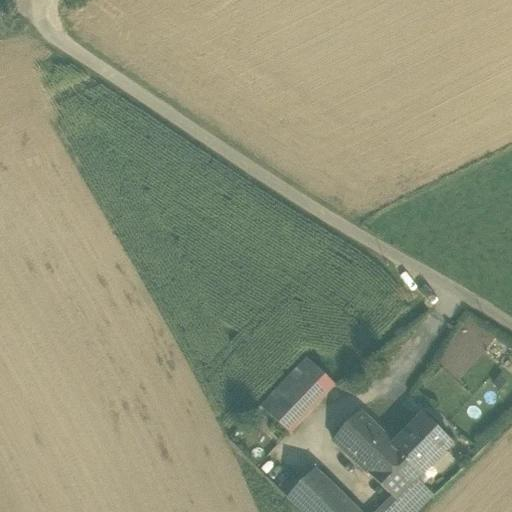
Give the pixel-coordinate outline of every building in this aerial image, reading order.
[(336,386),(307,359),(291,376),(320,403),(336,386)] [(320,403),(291,376),(261,407),(290,435),(320,403)] [(395,446),(360,413),(333,441),(367,474),(395,446)] [(424,417),(395,446),(424,474),(453,444),(424,417)] [(395,446),(367,474),(395,500),(396,502),(417,481),(424,474),(395,446)] [(357,511),(315,470),(287,499),(300,511),(357,511)] [(395,500),(383,511),(417,511),(433,496),(417,481),(396,502),(395,500)]
